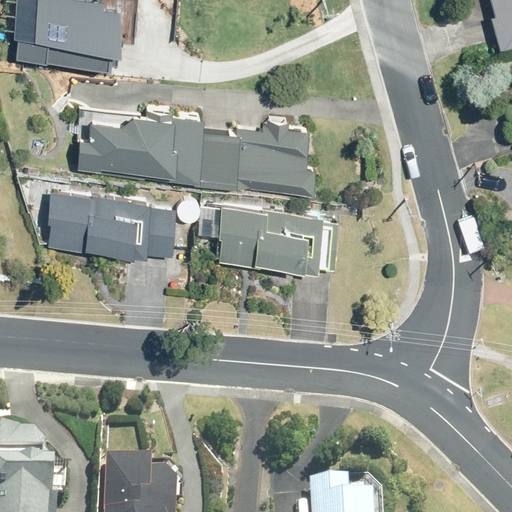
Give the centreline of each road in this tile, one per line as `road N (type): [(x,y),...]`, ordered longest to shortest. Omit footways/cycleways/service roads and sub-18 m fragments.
road 1 (residential): [(387,0),(452,277),(442,344),(414,396)]
road 2 (residential): [(260,364),(0,342)]
road 3 (residential): [(414,396),(339,370),(260,364)]
road 4 (residential): [(260,364),(246,511)]
road 5 (residential): [(511,488),(414,396)]
